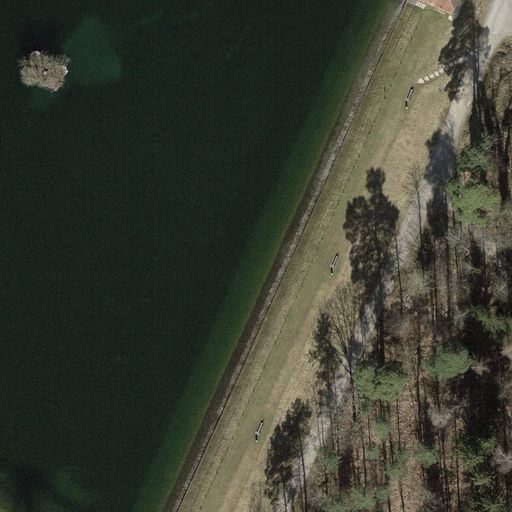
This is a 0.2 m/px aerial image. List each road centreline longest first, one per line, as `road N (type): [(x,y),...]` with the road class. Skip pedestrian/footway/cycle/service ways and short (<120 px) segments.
road 1 (track): [(509,0),(284,511)]
road 2 (track): [(511,275),(436,174)]
